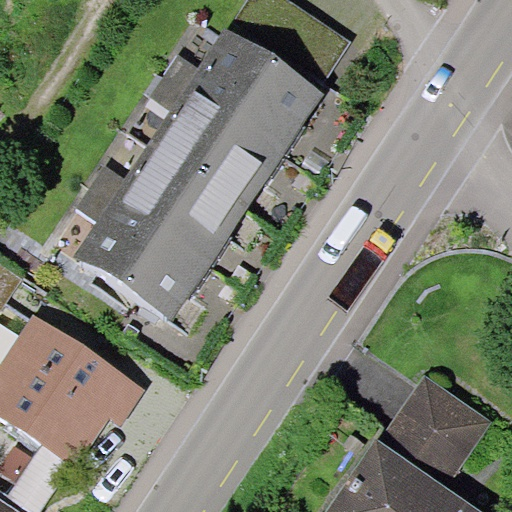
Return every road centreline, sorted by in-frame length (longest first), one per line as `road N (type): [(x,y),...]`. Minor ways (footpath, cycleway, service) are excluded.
road 1 (secondary): [(172,511),(454,85)]
road 2 (track): [(0,152),(105,0)]
